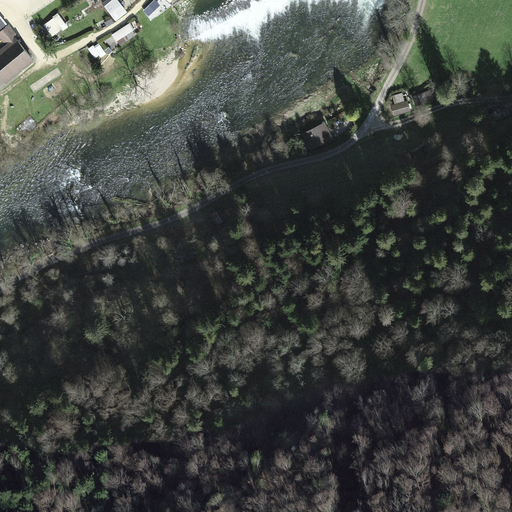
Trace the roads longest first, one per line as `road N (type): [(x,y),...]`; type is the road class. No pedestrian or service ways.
road 1 (unclassified): [(0,285),(63,251),(356,136),(393,79),(422,0)]
road 2 (track): [(0,290),(176,250)]
road 3 (track): [(362,130),(452,103),(511,96)]
road 4 (track): [(144,0),(96,33),(57,51),(38,50)]
